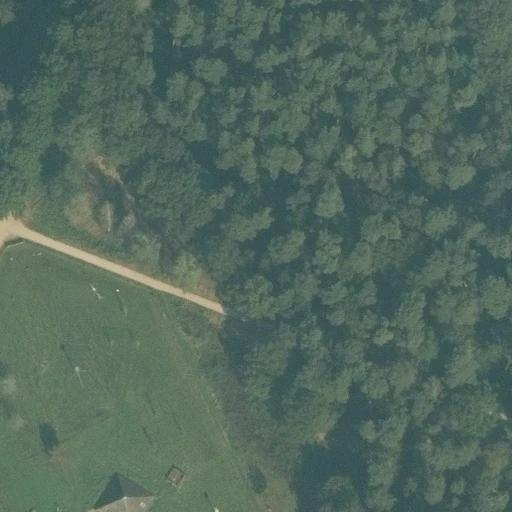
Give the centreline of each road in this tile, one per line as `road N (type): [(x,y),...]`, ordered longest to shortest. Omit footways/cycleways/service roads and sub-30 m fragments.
road 1 (track): [(4,224),(511,422)]
road 2 (track): [(443,511),(307,0)]
road 3 (track): [(103,0),(4,224)]
